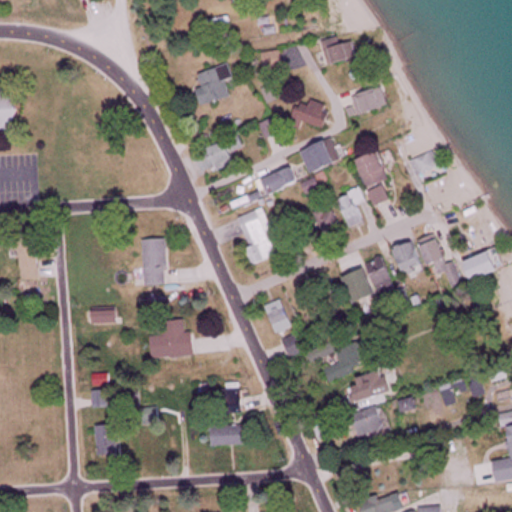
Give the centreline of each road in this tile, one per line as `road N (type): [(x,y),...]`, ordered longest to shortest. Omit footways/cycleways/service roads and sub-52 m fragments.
road 1 (residential): [(329,511),(163,138),(141,96),(104,63)]
road 2 (residential): [(308,467),(0,493)]
road 3 (residential): [(78,511),(59,208)]
road 4 (residential): [(236,299),(438,213)]
road 5 (residential): [(190,196),(0,211)]
road 6 (residential): [(190,196),(349,124)]
